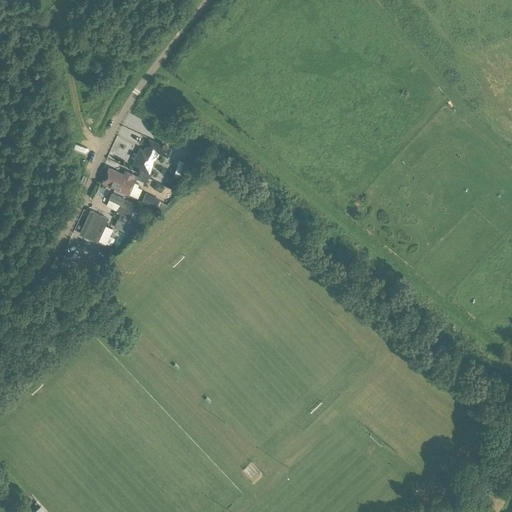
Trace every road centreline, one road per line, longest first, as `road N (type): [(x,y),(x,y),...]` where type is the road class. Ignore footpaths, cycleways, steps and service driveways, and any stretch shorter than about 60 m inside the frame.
road 1 (unclassified): [(0,311),(71,225),(136,91),(209,0)]
road 2 (track): [(372,0),(511,157)]
road 3 (track): [(59,0),(74,100),(89,136),(107,144)]
